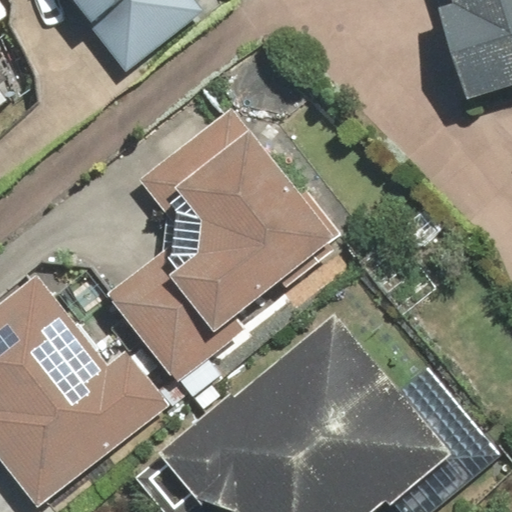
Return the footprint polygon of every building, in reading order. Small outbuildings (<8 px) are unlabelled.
[(67,0),(126,75),(209,11),(200,0),(67,0)] [(446,10),(471,98),(511,86),(511,0),(458,0),(460,6),(446,10)] [(0,92),(26,73),(0,39),(0,92)] [(116,293),(182,377),(352,246),(243,106),(145,182),(188,237),(116,293)] [(0,303),(0,457),(41,509),(170,407),(127,353),(112,364),(39,272),(0,303)] [(164,450),(212,511),(376,511),(456,449),(345,309),(164,450)]
